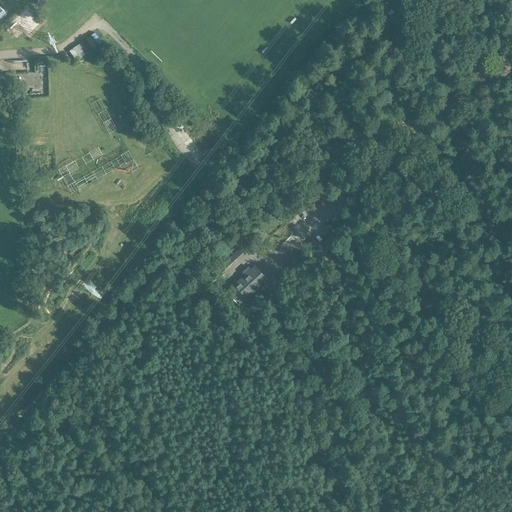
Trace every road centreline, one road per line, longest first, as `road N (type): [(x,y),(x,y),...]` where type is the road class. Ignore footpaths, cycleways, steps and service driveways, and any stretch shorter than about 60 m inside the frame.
road 1 (track): [(38,52),(62,49),(92,19),(108,19),(133,51),(181,165),(148,209)]
road 2 (unclassified): [(297,235),(511,57)]
